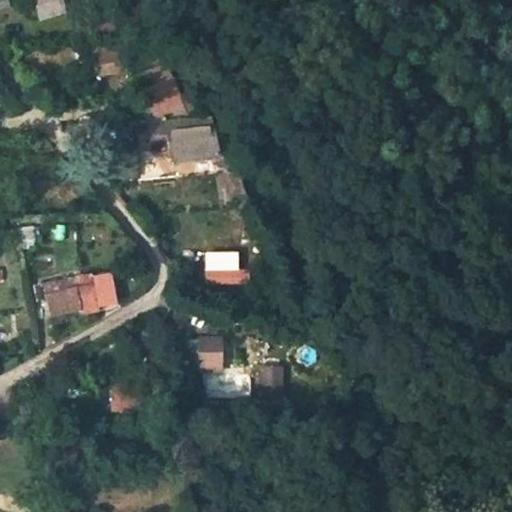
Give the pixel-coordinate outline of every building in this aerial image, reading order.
[(60,0),(32,0),(39,21),(64,13),(60,0)] [(130,72),(125,41),(86,47),(88,57),(98,56),(102,77),(130,72)] [(170,78),(165,61),(132,77),(138,91),(141,90),(151,118),(188,115),(174,77),(170,78)] [(213,118),(148,122),(150,143),(170,141),(178,163),(212,161),(212,152),(220,151),(213,118)] [(139,150),(114,150),(112,178),(139,179),(139,150)] [(200,250),(202,283),(236,282),(235,248),(200,250)] [(95,283),(98,306),(116,302),(111,272),(92,275),(95,283)] [(37,301),(46,300),(45,294),(77,287),(95,283),(92,275),(74,276),(34,284),(37,301)] [(98,306),(95,283),(77,287),(45,294),(46,300),(50,318),(82,311),(83,314),(99,311),(98,306)] [(223,337),(198,337),(198,339),(199,370),(199,375),(224,375),(223,337)] [(174,371),(199,370),(198,339),(172,340),(174,371)] [(286,366),(260,367),(261,399),(286,398),(286,366)] [(161,377),(109,380),(110,408),(163,406),(161,377)] [(247,379),(206,380),(207,404),(248,403),(247,379)]
